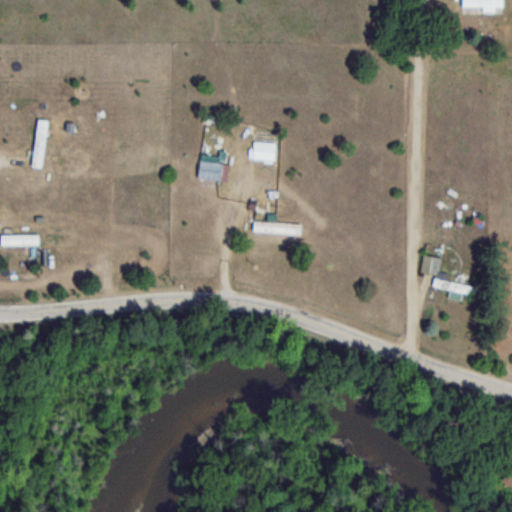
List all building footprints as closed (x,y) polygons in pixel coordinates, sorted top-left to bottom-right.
[(460,0),(460,5),(482,6),(482,11),(503,11),(503,0),(460,0)] [(30,166),(43,168),(50,120),(38,118),(30,166)] [(220,182),(222,163),(199,160),(197,179),(220,182)] [(252,233),(301,233),(301,222),(252,222),(252,233)] [(38,244),(38,235),(0,235),(0,244),(38,244)] [(441,258),(422,254),(419,272),(433,275),(431,287),(474,295),(476,286),(437,279),(441,258)]
